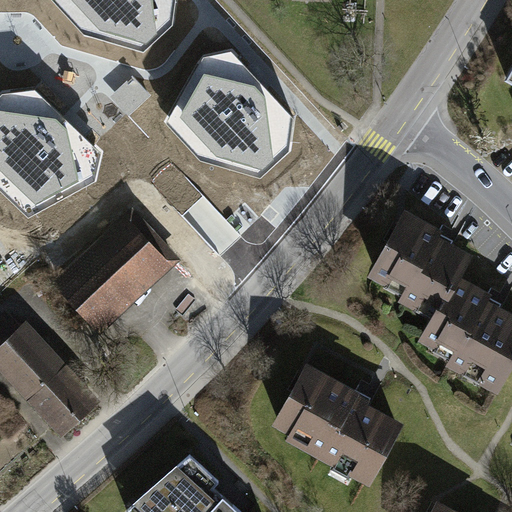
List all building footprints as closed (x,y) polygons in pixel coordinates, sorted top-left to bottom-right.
[(55,0),(79,30),(139,52),(171,26),(174,0),(55,0)] [(233,50),(205,56),(168,121),(202,159),(263,177),(293,148),(296,117),(233,50)] [(37,89),(5,93),(0,97),(0,189),(28,217),(96,181),(102,152),(37,89)] [(444,230),(404,207),(365,276),(402,296),(399,301),(434,321),(459,275),(471,253),(449,240),(441,236),(444,230)] [(132,209),(51,283),(98,334),(179,260),(132,209)] [(493,293),(459,275),(434,321),(421,343),(450,359),(446,366),(497,394),(511,367),(511,312),(494,303),(489,300),(493,293)] [(0,373),(58,437),(98,402),(26,321),(20,327),(6,311),(0,316),(0,373)] [(362,394),(306,363),(271,426),(288,436),(284,441),(368,488),(404,425),(367,405),(370,399),(362,394)] [(7,434),(16,443),(28,432),(19,423),(7,434)] [(188,451),(130,511),(238,511),(215,490),(222,483),(188,451)] [(458,511),(437,500),(430,511),(458,511)]
